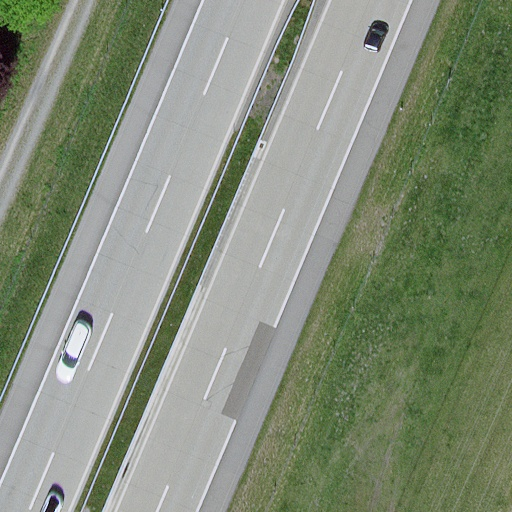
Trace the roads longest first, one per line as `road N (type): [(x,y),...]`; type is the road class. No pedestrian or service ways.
road 1 (motorway): [(241,0),(26,511)]
road 2 (motorway): [(153,511),(367,0)]
road 3 (track): [(72,0),(0,173)]
